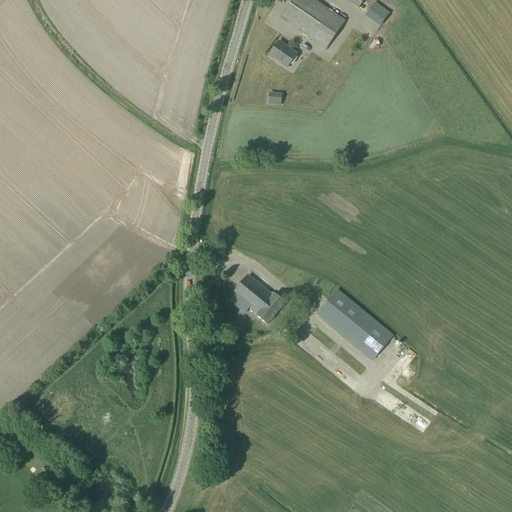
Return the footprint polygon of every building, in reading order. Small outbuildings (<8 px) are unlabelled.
[(254,0),(249,0),(245,12),(252,14),(257,1),(254,0)] [(325,51),(345,22),(313,0),(293,0),(280,20),(325,51)] [(343,0),(358,10),(361,6),(364,0),(343,0)] [(373,12),(383,0),(373,0),(367,7),(373,12)] [(378,16),(389,0),(383,0),(374,13),(378,16)] [(286,69),(296,55),(278,42),(269,56),(286,69)] [(273,296),(248,275),(232,295),(233,296),(226,304),(243,317),(249,309),(257,316),(256,316),(267,325),(285,304),(274,295),(273,296)] [(373,362),(394,337),(337,290),(316,316),(373,362)] [(414,373),(424,364),(420,360),(410,369),(414,373)]
